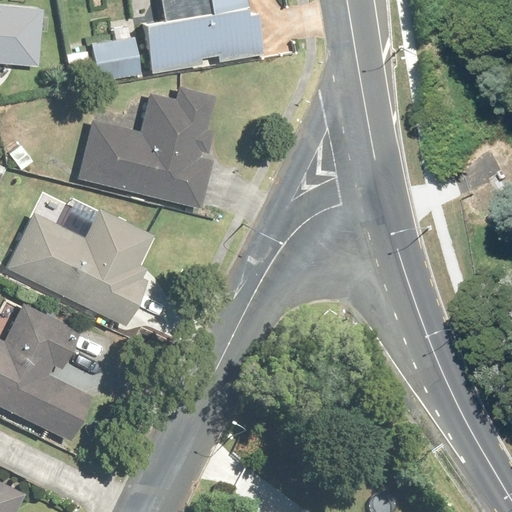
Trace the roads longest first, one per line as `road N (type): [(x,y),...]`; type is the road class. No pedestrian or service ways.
road 1 (residential): [(145,511),(263,273),(304,220),(389,195)]
road 2 (tertiary): [(511,495),(473,438),(389,195)]
road 3 (tertiary): [(389,195),(352,0)]
